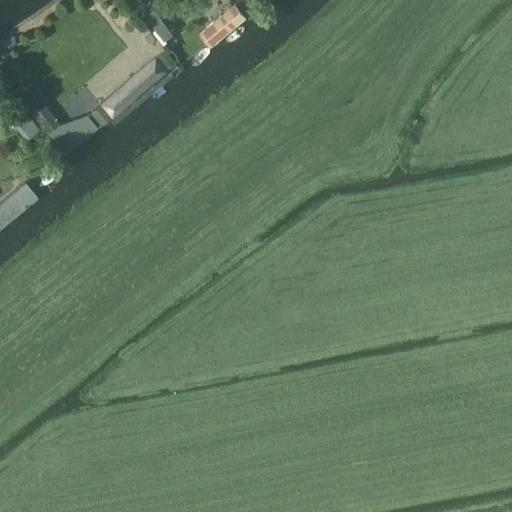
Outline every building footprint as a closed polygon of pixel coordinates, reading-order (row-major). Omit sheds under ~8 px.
[(234,3),(199,32),(211,46),(246,16),(234,3)] [(145,16),(162,39),(172,32),(155,9),(145,16)] [(165,51),(158,57),(168,68),(175,62),(165,51)] [(155,56),(99,102),(111,117),(168,71),(155,56)] [(51,136),(63,127),(26,78),(14,86),(51,136)] [(100,104),(90,112),(101,125),(110,117),(100,104)] [(36,129),(24,112),(12,121),(24,137),(36,129)] [(0,228),(39,198),(24,179),(0,197),(0,228)]
